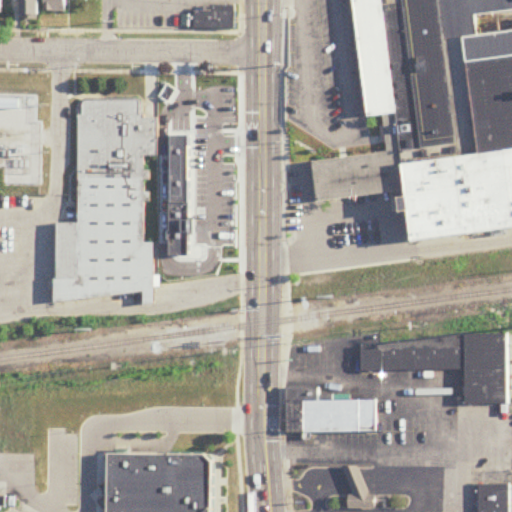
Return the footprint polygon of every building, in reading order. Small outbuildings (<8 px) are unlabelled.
[(39,0),(22,0),(22,21),(39,21),(39,0)] [(511,0),(352,0),(383,153),(313,167),(321,207),(408,190),(415,225),(511,232),(511,0)] [(196,30),(236,30),(236,7),(196,7),(196,30)] [(58,298),(146,300),(146,305),(156,306),(156,244),(145,244),(147,182),(153,182),(153,170),(146,170),(146,158),(159,158),(159,119),(140,119),(141,103),(81,102),(79,225),(59,225),(58,298)] [(208,163),(164,163),(164,201),(208,201),(208,163)] [(508,339),(362,342),(363,373),(467,370),(468,407),(510,406),(508,339)] [(288,389),(288,435),(377,435),(377,398),(321,398),(321,389),(288,389)] [(109,511),(111,457),(214,457),(216,511),(109,511)] [(350,511),(377,511),(376,496),(364,496),(364,469),(349,469),(350,511)] [(511,511),(511,487),(480,487),(480,511),(511,511)]
